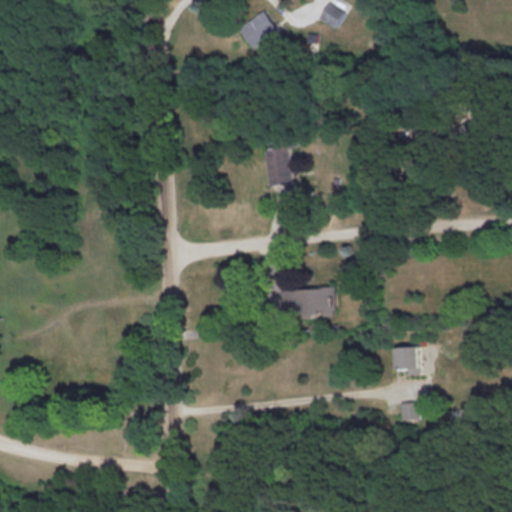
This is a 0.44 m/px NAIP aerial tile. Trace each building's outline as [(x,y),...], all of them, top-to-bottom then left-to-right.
[(339,25),(346,8),(329,1),(322,18),(339,25)] [(281,28),(266,8),(242,27),(257,46),(281,28)] [(270,147),(271,183),(294,182),(293,140),(279,141),(279,147),(270,147)] [(283,287),(284,314),(335,313),(334,286),(283,287)] [(423,372),(422,345),(399,345),(400,366),(411,366),(411,373),(423,372)] [(403,400),(403,418),(420,418),(419,400),(403,400)] [(450,423),(479,423),(479,407),(450,406),(450,423)]
